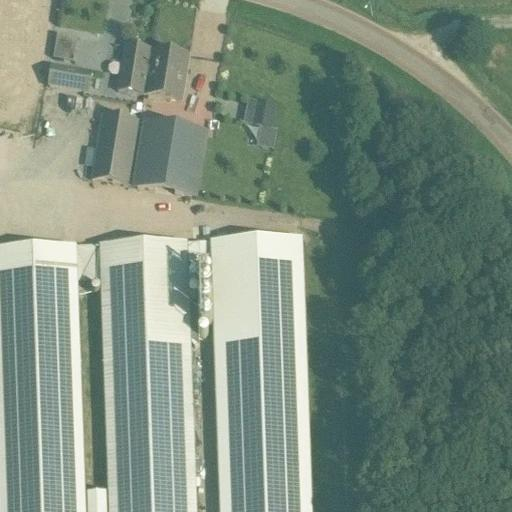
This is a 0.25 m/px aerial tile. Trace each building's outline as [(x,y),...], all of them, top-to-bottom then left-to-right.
[(142,97),(149,51),(124,47),(117,93),(142,97)] [(181,103),(189,57),(149,51),(142,97),(181,103)] [(52,63),(48,88),(88,95),(92,69),(52,63)] [(311,113),(323,115),(324,106),(312,105),(311,113)] [(101,118),(90,181),(127,187),(137,124),(101,118)] [(145,125),(135,188),(190,197),(200,133),(145,125)] [(212,246),(221,511),(311,511),(302,243),(212,246)] [(197,511),(188,247),(100,250),(109,511),(197,511)] [(87,511),(78,251),(0,253),(0,511),(87,511)]
